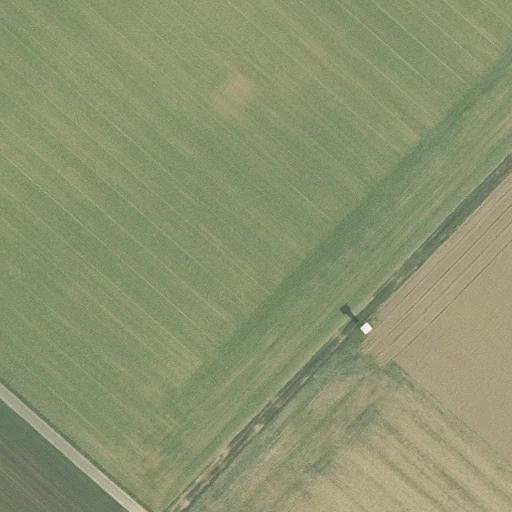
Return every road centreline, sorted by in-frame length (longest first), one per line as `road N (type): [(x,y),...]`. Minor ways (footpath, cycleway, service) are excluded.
road 1 (track): [(180,511),(511,165)]
road 2 (track): [(0,393),(131,511)]
